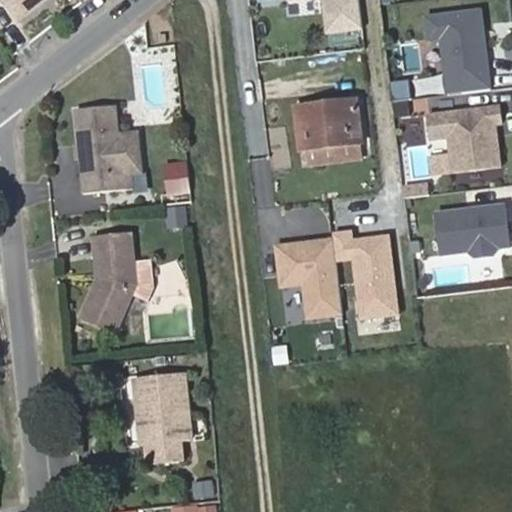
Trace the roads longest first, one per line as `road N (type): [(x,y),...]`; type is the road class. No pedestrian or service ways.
road 1 (residential): [(0,149),(35,511)]
road 2 (unknown): [(370,0),(394,200),(376,215)]
road 3 (unclassified): [(0,111),(136,0)]
